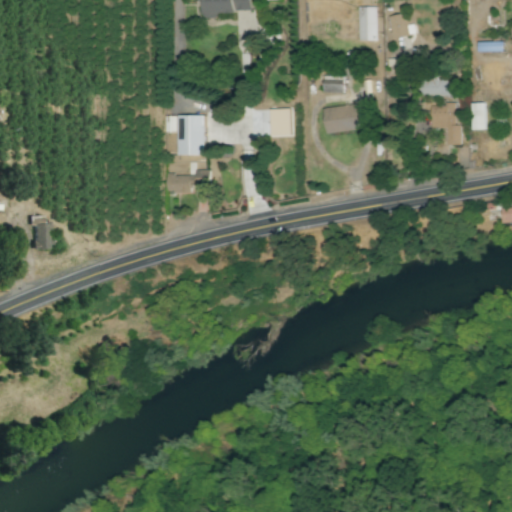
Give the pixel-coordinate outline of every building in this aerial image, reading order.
[(204,0),(205,18),(217,17),(217,12),(251,11),(251,0),(204,0)] [(376,40),(377,6),(358,6),(358,40),(376,40)] [(408,36),(404,13),(388,16),(392,39),(408,36)] [(343,92),(343,75),(323,75),(323,92),(343,92)] [(453,95),(452,79),(419,79),(419,96),(453,95)] [(470,103),(471,130),(484,129),(483,102),(470,103)] [(326,133),(364,128),(361,103),(323,108),(326,133)] [(459,124),(454,124),(454,104),(429,104),(429,128),(444,128),(444,145),(459,144),(459,124)] [(290,108),(270,109),(271,135),(290,135),(290,108)] [(178,154),(205,155),(205,116),(178,115),(178,154)] [(165,131),(176,131),(176,117),(165,117),(165,131)] [(210,169),(195,170),(195,174),(166,174),(166,192),(192,192),(192,184),(210,184),(210,169)] [(32,248),(47,249),(48,223),(32,223),(32,248)]
